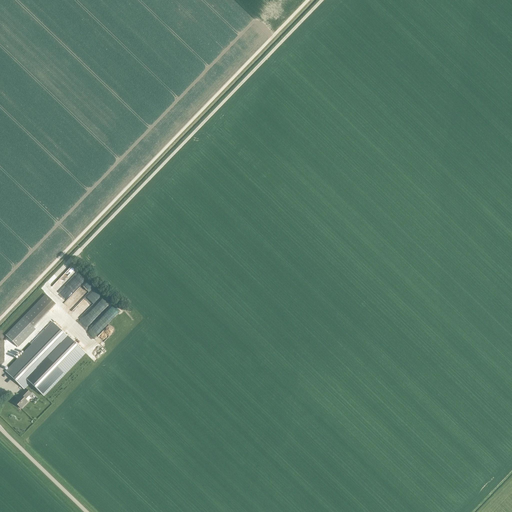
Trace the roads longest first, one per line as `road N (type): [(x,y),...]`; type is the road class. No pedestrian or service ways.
road 1 (track): [(0,376),(59,310),(44,287),(322,0)]
road 2 (track): [(307,0),(0,318)]
road 3 (unclassified): [(86,511),(0,428)]
